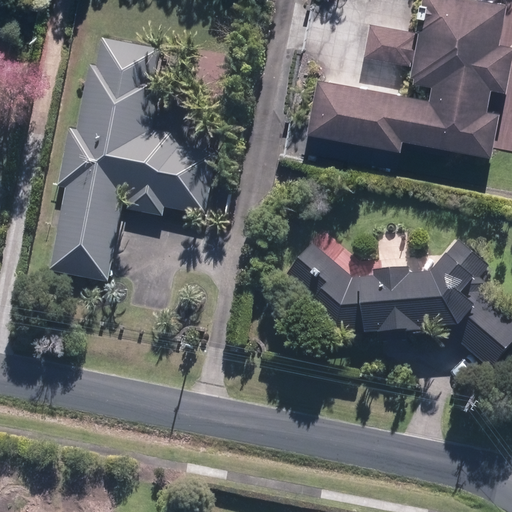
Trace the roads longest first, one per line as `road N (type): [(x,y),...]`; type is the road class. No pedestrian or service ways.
road 1 (residential): [(0,376),(511,482)]
road 2 (unknown): [(286,0),(202,418)]
